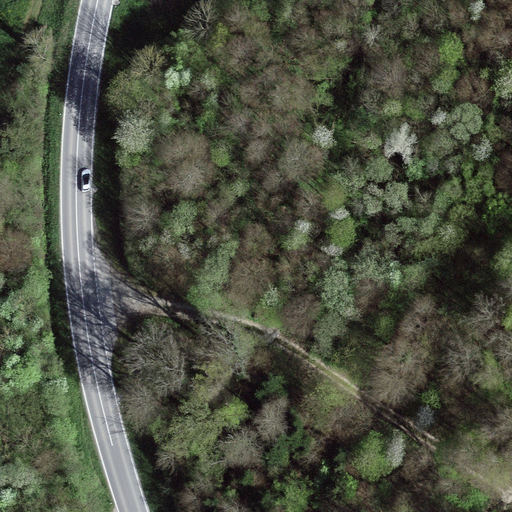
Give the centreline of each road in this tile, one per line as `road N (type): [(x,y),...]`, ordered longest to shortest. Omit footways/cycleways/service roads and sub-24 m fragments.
road 1 (secondary): [(138,511),(96,376),(77,226),(82,85),(98,0)]
road 2 (track): [(81,275),(270,327),(511,493)]
